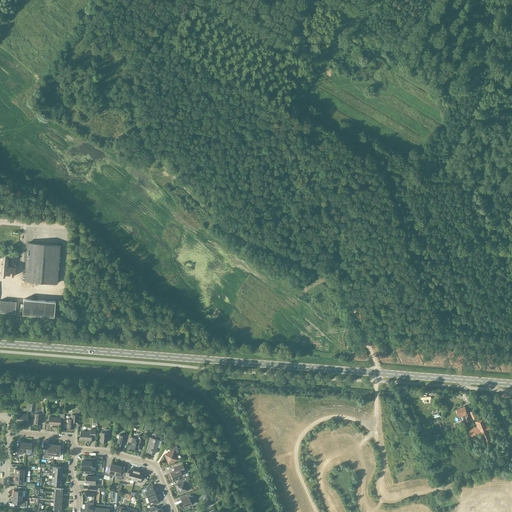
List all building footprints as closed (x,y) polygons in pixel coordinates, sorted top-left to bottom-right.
[(56,283),(59,245),(27,243),(25,281),(56,283)] [(20,304),(20,308),(23,309),(22,314),(54,317),(55,302),(23,299),(23,304),(20,304)] [(0,312),(15,313),(16,301),(0,300),(0,312)] [(467,414),(468,414),(465,406),(456,410),(459,417),(464,415),(465,418),(467,422),(470,420),(468,417),(467,414)] [(390,410),(379,412),(388,482),(399,481),(390,410)] [(28,423),(28,414),(17,413),(17,422),(28,423)] [(42,414),(41,414),(34,413),(34,423),(41,424),(42,414)] [(49,424),(60,425),(61,421),(64,421),(64,414),(60,414),(60,418),(49,417),(49,424)] [(77,422),(78,415),(72,415),(71,419),(68,419),(67,428),(74,428),(74,422),(77,422)] [(477,426),(467,431),(470,439),(474,437),(476,439),(479,438),(478,436),(481,434),(484,444),(494,440),(489,429),(492,428),(490,424),(488,426),(484,418),(475,422),(477,426)] [(95,437),(96,430),(91,429),(90,432),(81,431),(80,440),(87,440),(87,441),(91,441),(91,436),(95,437)] [(110,436),(111,430),(105,429),(105,432),(101,432),(101,442),(107,442),(107,435),(110,436)] [(128,442),(130,435),(126,434),(126,436),(119,435),(117,444),(123,446),(124,442),(125,441),(128,442)] [(161,441),(163,436),(155,434),(154,438),(150,437),(146,452),(154,454),(158,440),(161,441)] [(131,448),(138,450),(139,448),(142,448),(145,437),(138,436),(137,439),(133,438),(131,448)] [(25,452),(26,443),(20,442),(20,448),(17,448),(16,454),(22,455),(22,451),(25,452)] [(32,449),(32,443),(26,443),(25,452),(25,456),(31,456),(31,455),(34,455),(35,449),(32,449)] [(54,455),(55,445),(48,444),(48,450),(44,449),(44,457),(50,458),(51,455),(54,455)] [(55,445),(54,455),(57,455),(57,459),(62,460),(63,451),(60,451),(61,445),(55,445)] [(165,454),(169,463),(178,460),(175,453),(179,452),(176,446),(169,449),(170,452),(165,454)] [(95,464),(95,458),(88,458),(88,461),(82,460),(82,466),(92,467),(92,464),(95,464)] [(114,474),(116,465),(111,464),(108,473),(105,472),(104,475),(110,476),(110,473),(114,474)] [(182,464),(176,467),(169,469),(171,473),(172,475),(171,476),(173,479),(182,475),(181,471),(185,470),(182,464)] [(116,465),(114,474),(117,475),(116,478),(121,479),(122,476),(119,476),(122,467),(116,465)] [(27,472),(27,470),(27,467),(20,466),(20,469),(15,469),(15,475),(27,476),(27,472)] [(91,470),(92,467),(82,466),(81,472),(87,473),(87,476),(94,476),(94,471),(91,470)] [(134,480),(137,470),(130,469),(129,475),(125,474),(123,481),(129,482),(130,479),(134,480)] [(141,479),(143,472),(137,470),(134,480),(138,481),(137,484),(142,486),(146,481),(144,479),(141,479)] [(26,483),(27,476),(15,475),(14,482),(19,482),(19,485),(26,486),(26,483)] [(94,476),(87,476),(86,476),(85,482),(90,482),(90,485),(98,486),(99,480),(96,480),(96,476),(94,476)] [(185,483),(189,481),(187,477),(180,479),(181,482),(175,485),(179,494),(188,490),(185,483)] [(153,489),(154,488),(153,485),(151,483),(146,487),(147,491),(145,491),(148,497),(156,494),(153,489)] [(13,496),(22,497),(22,491),(25,491),(26,488),(18,487),(18,490),(14,490),(13,496)] [(189,497),(191,497),(189,493),(184,495),(185,498),(181,500),(184,508),(192,505),(189,497)] [(153,505),(160,502),(159,499),(158,499),(156,494),(148,497),(150,503),(152,502),(153,505)] [(22,501),(22,497),(13,496),(13,503),(17,503),(17,506),(27,507),(27,501),(22,501)] [(93,504),(88,504),(85,503),(84,510),(87,510),(87,511),(92,511),(93,507),(93,504)]
